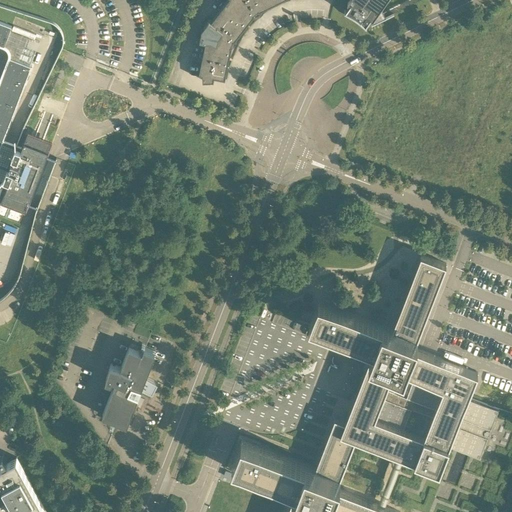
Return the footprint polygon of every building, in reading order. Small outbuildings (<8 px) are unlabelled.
[(256,11),(246,0),(227,0),(211,21),(209,19),(204,26),(205,27),(203,32),(201,31),(200,40),(206,41),(199,73),(202,74),(203,81),(214,80),(215,76),(225,79),(232,45),(231,45),(233,40),(234,41),(255,14),(254,13),(256,11)] [(246,0),(256,11),(258,10),(259,11),(280,0),(246,0)] [(386,0),(349,0),(347,3),(348,4),(349,3),(350,4),(346,10),(345,10),(345,11),(347,12),(351,14),(353,15),(357,18),(361,21),(365,24),(366,26),(367,26),(366,25),(371,18),(372,20),(372,21),(373,20),(375,22),(372,23),(372,24),(394,13),(394,12),(386,16),(381,8),(386,0)] [(0,182),(1,182),(3,179),(9,181),(1,201),(6,202),(26,210),(28,205),(46,158),(53,140),(28,131),(21,150),(16,148),(15,144),(3,139),(31,66),(9,58),(0,82),(0,44),(4,46),(12,27),(0,22),(0,182)] [(242,439),(232,465),(296,489),(286,511),(315,511),(317,509),(325,511),(400,511),(401,511),(384,506),(403,457),(439,471),(449,446),(480,458),(488,438),(485,437),(486,435),(488,436),(490,431),(488,430),(489,429),(491,429),(499,409),(468,397),(478,372),(414,347),(446,264),(421,254),(393,328),(319,299),(309,325),(372,350),(345,421),(335,417),(315,468),(242,439)] [(110,364),(107,375),(106,381),(112,382),(113,379),(116,380),(102,415),(127,425),(141,389),(153,393),(158,383),(146,377),(156,352),(144,348),(143,352),(129,347),(121,367),(110,364)] [(0,511),(15,511),(17,511),(46,511),(17,457),(7,462),(3,454),(0,455),(0,458),(3,465),(0,466),(0,481),(8,496),(0,500),(0,511)]
